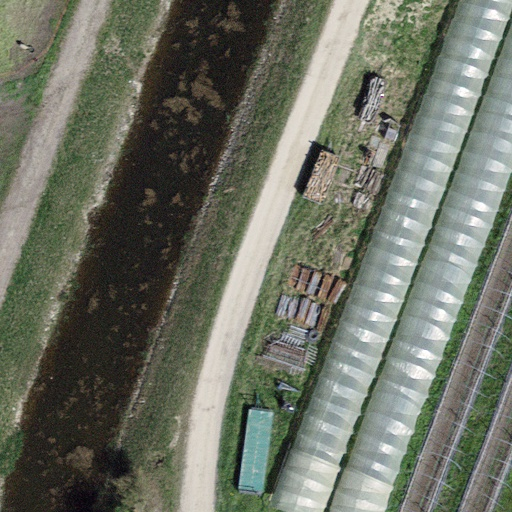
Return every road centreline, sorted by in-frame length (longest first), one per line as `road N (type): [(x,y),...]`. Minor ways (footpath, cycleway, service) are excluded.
road 1 (track): [(198,511),(217,370),(349,0)]
road 2 (track): [(0,272),(98,0)]
